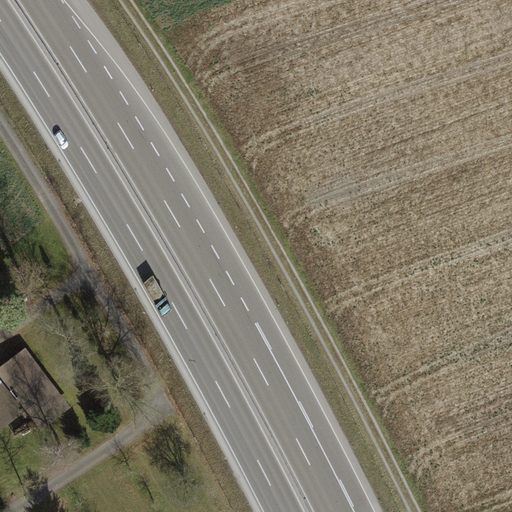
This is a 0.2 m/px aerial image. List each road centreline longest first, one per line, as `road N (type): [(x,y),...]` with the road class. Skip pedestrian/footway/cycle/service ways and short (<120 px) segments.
road 1 (motorway): [(334,511),(217,289),(42,0)]
road 2 (track): [(411,511),(261,220),(120,0)]
road 3 (motorway): [(0,21),(134,236),(283,511)]
road 4 (track): [(23,511),(158,391),(0,122)]
road 5 (track): [(0,328),(49,280),(64,227)]
